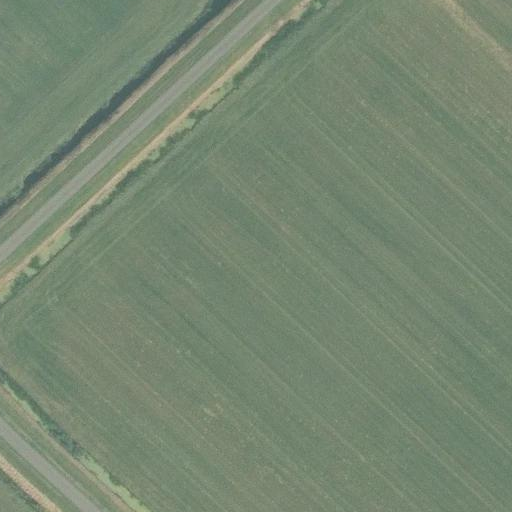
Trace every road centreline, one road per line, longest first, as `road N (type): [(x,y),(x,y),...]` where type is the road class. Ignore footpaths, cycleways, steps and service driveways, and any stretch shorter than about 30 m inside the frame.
road 1 (unclassified): [(0,255),(273,0)]
road 2 (unclassified): [(0,427),(91,511)]
